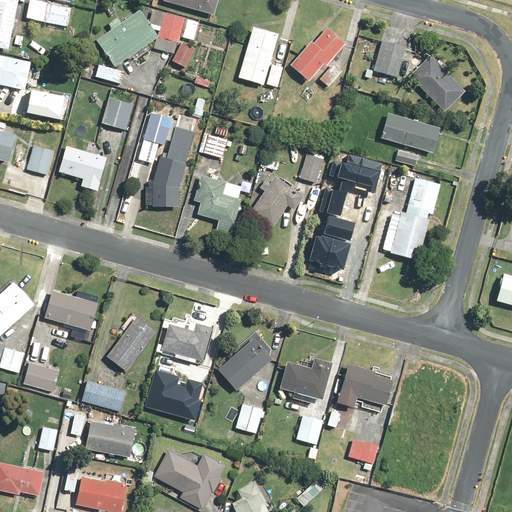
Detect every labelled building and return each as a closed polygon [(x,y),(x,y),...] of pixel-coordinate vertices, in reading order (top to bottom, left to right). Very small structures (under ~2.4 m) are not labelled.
[(16,2),(4,0),(0,0),(0,50),(5,52),(16,2)] [(72,7),(31,0),(26,0),(23,21),(68,29),(72,7)] [(215,0),(161,0),(160,3),(211,18),(215,0)] [(146,26),(136,12),(120,24),(115,18),(104,25),(109,32),(94,43),(112,69),(153,40),(151,50),(172,55),(176,37),(193,42),(198,23),(179,17),(160,13),(151,10),(146,26)] [(274,35),(250,28),(235,80),(260,87),(274,35)] [(308,44),(286,70),(305,86),(340,43),(324,30),(310,46),(308,44)] [(370,79),(371,73),(397,79),(405,49),(379,42),(372,69),(363,66),(360,76),(370,79)] [(193,50),(179,43),(169,62),(183,69),(193,50)] [(0,87),(22,93),(28,65),(0,58),(0,87)] [(461,94),(427,58),(407,78),(441,113),(461,94)] [(340,72),(331,64),(316,81),(325,89),(340,72)] [(121,72),(95,66),(91,80),(117,86),(121,72)] [(211,83),(193,76),(191,83),(208,90),(211,83)] [(49,101),(22,96),(18,118),(45,123),(49,101)] [(205,100),(196,98),(191,114),(200,117),(205,100)] [(130,105),(106,99),(99,126),(124,132),(130,105)] [(162,147),(169,119),(148,113),(135,161),(150,165),(156,145),(162,147)] [(436,130),(384,113),(376,138),(428,155),(436,130)] [(175,114),(172,128),(164,159),(157,157),(150,186),(146,185),(146,208),(174,209),(175,190),(178,177),(190,133),(194,119),(175,114)] [(228,130),(213,128),(212,136),(227,138),(228,130)] [(351,141),(346,132),(333,138),(337,148),(351,141)] [(0,165),(4,167),(11,140),(0,136),(0,165)] [(224,142),(206,137),(201,154),(220,159),(224,142)] [(53,151),(32,145),(25,171),(45,177),(53,151)] [(63,148),(56,174),(79,180),(77,187),(94,192),(103,158),(63,148)] [(420,156),(396,150),(393,162),(417,168),(420,156)] [(321,159),(304,154),(297,179),(314,183),(321,159)] [(334,160),(330,174),(357,182),(356,187),(374,193),(383,164),(350,155),(347,164),(334,160)] [(261,193),(247,212),(270,228),(285,207),(292,211),(301,198),(294,193),(297,189),(269,169),(256,189),(261,193)] [(190,201),(198,203),(195,215),(216,221),(213,231),(228,235),(239,188),(197,177),(190,201)] [(430,216),(439,186),(413,179),(404,214),(398,212),(395,220),(388,218),(379,252),(414,262),(427,215),(430,216)] [(327,187),(320,210),(341,217),(351,184),(343,181),(340,191),(327,187)] [(330,216),(325,233),(351,241),(356,224),(330,216)] [(317,236),(310,259),(344,269),(351,244),(322,235),(322,237),(317,236)] [(511,274),(500,271),(491,302),(511,307),(511,274)] [(0,333),(30,305),(8,282),(0,290),(0,333)] [(96,303),(50,291),(43,318),(89,331),(96,303)] [(134,316),(101,355),(123,373),(155,334),(134,316)] [(193,330),(165,323),(157,353),(200,363),(209,327),(195,323),(193,330)] [(256,331),(213,371),(233,393),(276,353),(256,331)] [(20,354),(3,350),(0,362),(0,368),(16,373),(20,354)] [(319,403),(328,363),(310,360),(308,369),(281,363),(276,392),(291,395),(289,402),(310,407),(311,401),(319,403)] [(56,368),(26,362),(22,384),(52,390),(56,368)] [(389,380),(343,364),(329,403),(349,410),(354,396),(381,404),(389,380)] [(154,367),(145,404),(195,417),(200,397),(198,396),(202,379),(187,376),(185,383),(176,381),(178,373),(154,367)] [(126,388),(83,380),(79,403),(122,410),(126,388)] [(261,409),(237,404),(232,428),(255,433),(261,409)] [(417,469),(430,413),(390,404),(385,427),(395,429),(387,463),(417,469)] [(83,415),(73,413),(68,434),(78,436),(83,415)] [(321,419),(300,414),(294,439),(315,444),(321,419)] [(133,427),(88,419),(82,449),(128,457),(133,427)] [(57,429),(40,426),(37,448),(54,451),(57,429)] [(378,447),(350,438),(344,455),(372,465),(378,447)] [(194,466),(165,450),(151,476),(180,492),(176,498),(199,511),(223,467),(201,454),(194,466)] [(42,469),(0,462),(0,492),(37,498),(42,469)] [(82,467),(65,465),(62,491),(75,492),(73,506),(120,511),(124,483),(81,478),(82,467)] [(264,511),(276,505),(258,477),(234,493),(239,501),(226,510),(227,511),(264,511)]
